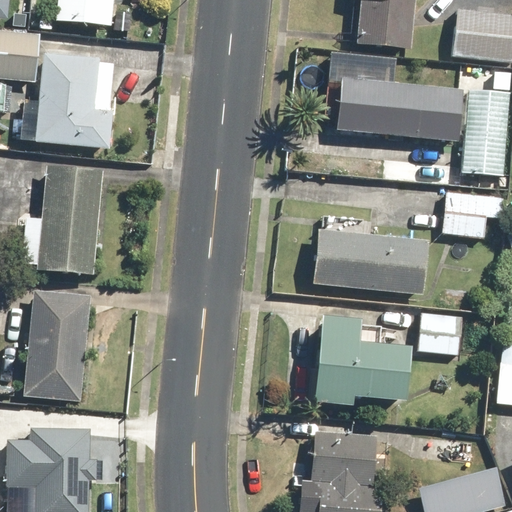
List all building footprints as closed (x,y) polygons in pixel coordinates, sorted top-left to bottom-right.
[(9,0),(0,0),(0,14),(8,15),(9,0)] [(57,0),(56,16),(104,21),(106,0),(57,0)] [(367,0),(363,42),(405,46),(410,0),(367,0)] [(465,15),(459,54),(505,62),(511,23),(465,15)] [(0,36),(0,77),(33,80),(36,39),(0,36)] [(45,60),(36,141),(103,149),(112,68),(45,60)] [(354,84),(349,132),(456,142),(461,95),(354,84)] [(472,94),(465,168),(504,172),(511,98),(472,94)] [(51,171),(45,266),(98,269),(103,174),(51,171)] [(486,200),(448,197),(445,232),(482,235),(486,200)] [(324,237),(320,286),(425,293),(428,244),(324,237)] [(35,295),(24,392),(82,398),(93,302),(35,295)] [(425,316),(421,349),(456,354),(460,320),(425,316)] [(329,321),(327,342),(320,393),(400,403),(406,351),(361,346),(363,324),(329,321)] [(511,330),(507,330),(499,399),(511,400),(511,330)] [(11,435),(9,483),(34,483),(33,511),(88,511),(91,425),(30,424),(30,436),(11,435)] [(371,511),(376,440),(317,436),(312,511),(371,511)] [(423,493),(427,511),(472,511),(501,506),(494,477),(423,493)]
